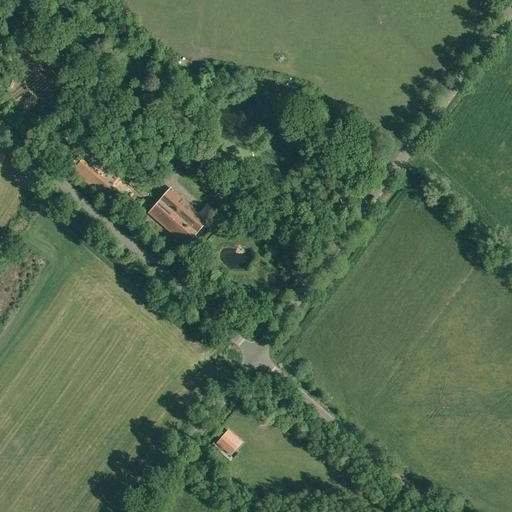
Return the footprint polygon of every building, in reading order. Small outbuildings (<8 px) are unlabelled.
[(0,53),(8,48),(0,34),(0,53)] [(188,170),(200,157),(190,148),(178,162),(188,170)] [(80,162),(79,163),(72,156),(65,164),(104,201),(112,192),(80,162)] [(209,179),(211,184),(215,186),(219,184),(221,180),(220,176),(216,174),(211,175),(209,179)] [(170,188),(149,213),(162,225),(176,238),(178,236),(187,244),(206,223),(197,215),(198,213),(184,201),(170,188)] [(252,201),(243,193),(231,206),(239,214),(252,201)] [(216,444),(230,456),(242,442),(228,430),(216,444)]
